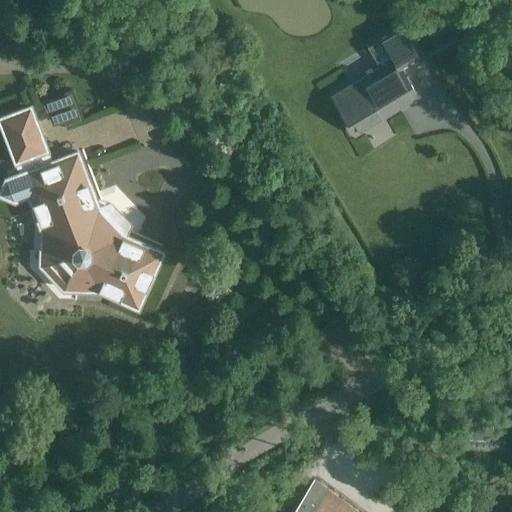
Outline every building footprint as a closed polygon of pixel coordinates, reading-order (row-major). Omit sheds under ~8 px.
[(457,8),(440,19),(453,39),(470,29),(457,8)] [(381,37),(394,59),(333,96),(351,125),(379,108),(383,114),(416,94),(403,73),(423,61),(401,25),(381,37)] [(80,120),(69,92),(54,98),(65,125),(80,120)] [(113,295),(137,306),(162,251),(123,233),(125,228),(103,205),(98,207),(77,151),(50,161),(29,106),(0,117),(21,172),(9,177),(6,178),(0,192),(14,198),(41,188),(47,206),(42,208),(45,214),(50,227),(45,228),(50,242),(52,246),(52,251),(52,259),(68,277),(76,277),(81,277),(85,279),(96,284),(100,276),(118,284),(113,295)] [(357,511),(314,480),(288,511),(357,511)]
